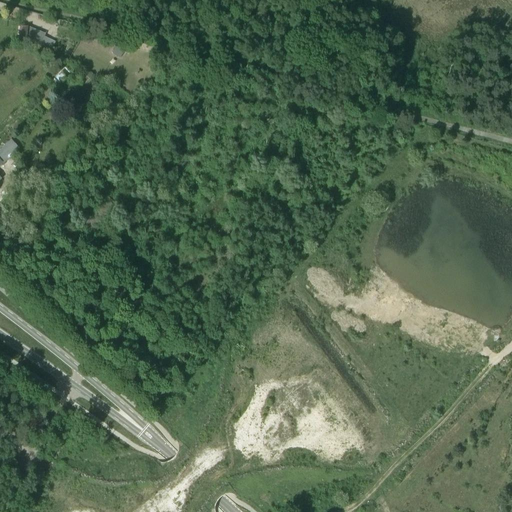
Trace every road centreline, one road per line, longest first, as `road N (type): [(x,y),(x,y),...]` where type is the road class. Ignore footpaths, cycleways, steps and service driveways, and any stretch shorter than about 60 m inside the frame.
road 1 (track): [(511,345),(375,489)]
road 2 (tertiary): [(143,430),(0,310)]
road 3 (tertiary): [(0,335),(143,430)]
road 4 (track): [(63,397),(15,511)]
road 5 (tertiary): [(231,511),(143,430)]
